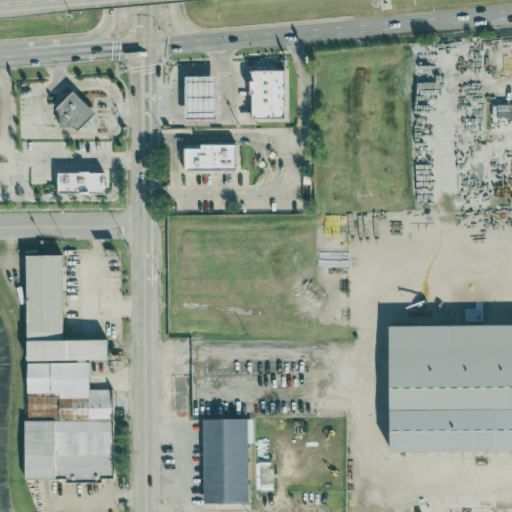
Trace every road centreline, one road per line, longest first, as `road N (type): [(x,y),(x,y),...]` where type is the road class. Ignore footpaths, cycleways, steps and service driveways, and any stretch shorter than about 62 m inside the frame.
road 1 (primary): [(142,48),(511,16)]
road 2 (secondary): [(145,161),(147,511)]
road 3 (track): [(371,32),(368,228),(389,239),(469,240)]
road 4 (secondary): [(142,0),(145,161)]
road 5 (residential): [(0,227),(146,226)]
road 6 (primary): [(0,56),(142,48)]
